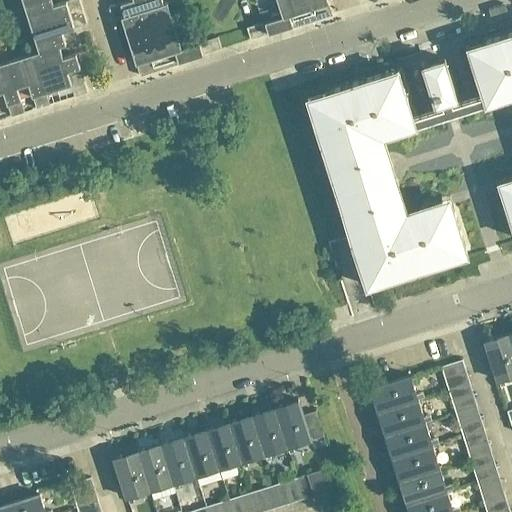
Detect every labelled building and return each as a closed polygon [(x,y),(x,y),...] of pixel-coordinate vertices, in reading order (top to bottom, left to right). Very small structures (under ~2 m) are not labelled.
[(30,28),(82,11),(78,0),(71,0),(53,6),(51,0),(30,0),(22,3),(30,28)] [(162,4),(161,0),(130,0),(108,7),(112,20),(121,17),(162,4)] [(277,0),(283,16),(265,22),(265,23),(262,24),(246,29),(250,40),(286,28),(287,30),(332,16),(327,0),(277,0)] [(181,48),(173,22),(179,20),(176,11),(170,13),(167,3),(162,4),(121,17),(140,76),(185,62),(185,60),(221,48),(218,38),(200,43),(200,42),(181,48)] [(65,44),(61,32),(86,24),(82,11),(30,28),(38,52),(59,46),(59,47),(65,44)] [(511,32),(468,46),(470,53),(483,95),(511,86),(511,185),(501,189),(511,222),(511,32)] [(88,93),(75,54),(63,58),(59,47),(59,46),(38,52),(33,54),(45,93),(70,85),(74,97),(88,93)] [(49,105),(45,93),(33,54),(7,62),(16,88),(28,84),(36,109),(49,105)] [(423,64),(436,104),(456,97),(444,58),(423,64)] [(16,88),(7,62),(0,64),(0,93),(3,92),(10,117),(24,113),(16,88)] [(467,254),(453,208),(452,205),(385,226),(383,220),(398,215),(367,115),(373,114),(378,129),(413,117),(400,75),(399,72),(398,68),(311,96),(307,97),(308,99),(324,151),(367,286),(421,269),(467,254)] [(511,376),(511,345),(508,333),(485,341),(500,387),(505,385),(503,379),(511,377),(511,376)] [(469,383),(462,360),(440,366),(448,389),(469,383)] [(416,394),(413,385),(410,376),(370,389),(377,412),(418,399),(424,397),(423,392),(416,394)] [(477,405),(469,383),(448,389),(455,412),(477,405)] [(314,412),(303,415),(298,399),(275,406),(287,447),(289,452),(294,451),(292,445),(300,442),(300,443),(321,436),(314,412)] [(423,417),(420,409),(421,408),(418,399),(377,412),(385,435),(425,422),(432,420),(431,415),(423,417)] [(484,428),(477,405),(455,412),(462,435),(484,428)] [(264,454),(266,460),(271,458),(270,452),(276,450),(287,447),(275,406),(252,414),(264,454)] [(264,454),(252,414),(228,421),(241,461),(243,467),(248,465),(246,459),(255,456),(255,457),(264,454)] [(232,464),(241,461),(228,421),(205,428),(218,469),(219,468),(232,464)] [(430,440),(427,432),(428,431),(425,422),(385,435),(392,458),(432,445),(439,443),(437,438),(430,440)] [(209,472),(218,469),(205,428),(183,435),(196,475),(208,471),(209,472)] [(491,451),(484,428),(462,435),(470,458),(491,451)] [(185,479),(196,476),(196,475),(183,435),(160,443),(173,483),(175,489),(180,488),(177,481),(185,479)] [(173,483),(160,443),(137,450),(150,490),(151,490),(151,489),(163,486),(173,483)] [(435,455),(436,455),(432,445),(392,458),(399,481),(440,468),(439,467),(435,455)] [(150,490),(137,450),(114,457),(128,504),(134,502),(132,495),(140,493),(141,493),(150,490)] [(499,474),(491,451),(470,458),(477,481),(499,474)] [(452,484),(444,486),(442,478),(443,478),(440,468),(399,481),(406,503),(447,491),(453,489),(452,484)] [(327,491),(321,470),(307,474),(314,496),(327,491)] [(314,496),(307,474),(297,478),(304,499),(314,496)] [(506,497),(499,474),(477,481),(484,504),(506,497)] [(98,501),(91,478),(70,485),(77,508),(98,501)] [(304,499),(297,478),(274,485),(281,506),(304,499)] [(261,511),(281,506),(274,485),(251,492),(257,511),(261,511)] [(406,503),(409,511),(459,511),(461,511),(459,507),(452,509),(450,502),(450,501),(447,491),(406,503)] [(257,511),(251,492),(228,499),(231,511),(257,511)] [(0,506),(0,511),(52,511),(52,510),(45,511),(44,511),(42,505),(43,505),(40,494),(0,506)] [(509,511),(506,497),(484,504),(486,511),(509,511)] [(231,511),(228,499),(205,506),(206,511),(231,511)] [(101,511),(98,501),(77,508),(78,511),(101,511)]
